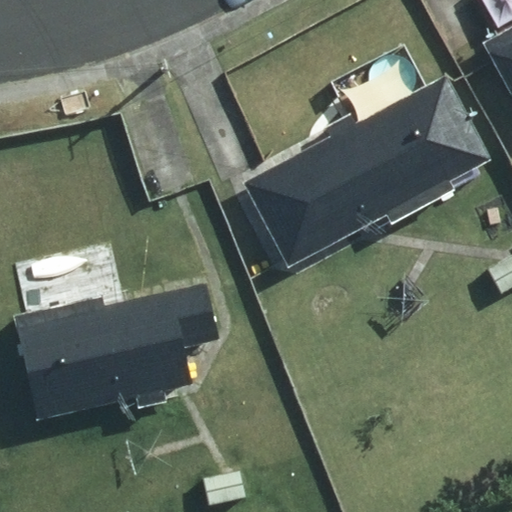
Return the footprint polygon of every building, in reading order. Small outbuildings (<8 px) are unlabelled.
[(511,28),(474,49),(511,118),(511,28)] [(323,143),(236,188),(279,268),(375,218),(379,226),(441,194),(436,185),(477,163),(434,82),(348,128),(342,118),(317,131),(323,143)] [(511,255),(482,271),(494,292),(511,282),(511,255)] [(4,322),(26,421),(125,401),(127,411),(151,406),(149,395),(181,389),(174,350),(209,342),(197,290),(92,313),(90,304),(4,322)] [(232,475),(198,482),(203,506),(236,499),(232,475)]
